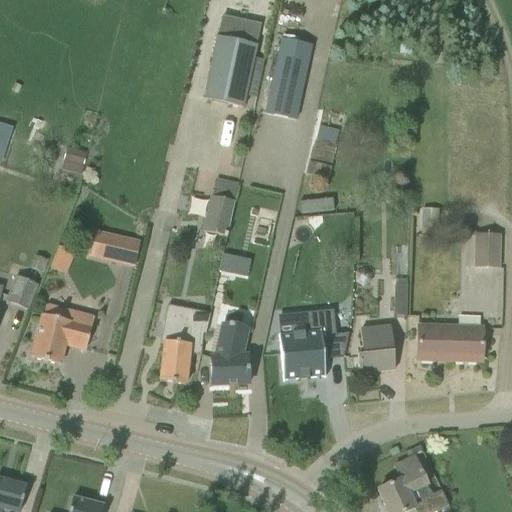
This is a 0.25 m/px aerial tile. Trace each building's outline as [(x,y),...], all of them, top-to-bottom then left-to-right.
[(205,100),(244,108),(261,31),(222,22),(205,100)] [(280,40),(264,114),(296,121),(312,47),(280,40)] [(400,46),(399,54),(411,56),(412,48),(400,46)] [(307,172),(328,178),(336,147),(315,141),(307,172)] [(63,163),(82,168),(86,155),(76,152),(77,148),(73,147),(72,151),(66,150),(63,163)] [(210,198),(202,234),(227,239),(234,203),(210,198)] [(421,232),(437,232),(437,211),(422,210),(421,232)] [(291,241),(307,244),(311,222),(295,219),(291,241)] [(90,257),(134,268),(139,244),(96,234),(90,257)] [(475,269),(499,270),(500,236),(476,235),(475,269)] [(226,300),(260,308),(265,286),(259,285),(269,243),(241,236),(226,300)] [(57,248),(53,259),(69,265),(73,254),(57,248)] [(34,257),(29,269),(41,274),(46,262),(34,257)] [(354,274),(354,284),(362,289),(371,283),(371,275),(362,269),(354,274)] [(16,278),(6,303),(26,311),(36,286),(16,278)] [(395,281),(394,318),(406,318),(407,287),(406,286),(406,281),(395,281)] [(162,363),(159,383),(185,386),(188,361),(189,355),(201,356),(203,336),(203,335),(206,336),(210,315),(167,306),(160,344),(163,345),(162,356),(162,363)] [(36,340),(31,359),(59,366),(64,346),(85,351),(88,340),(93,319),(46,307),(43,317),(42,317),(39,327),(36,328),(34,337),(36,340)] [(279,336),(278,336),(283,383),(284,383),(284,382),(298,380),(298,383),(299,382),(299,380),(307,379),(307,382),(309,381),(309,379),(323,378),(324,379),(325,379),(323,361),(321,339),(336,337),(336,335),(333,311),(306,314),(308,335),(280,337),(280,336),(279,336)] [(213,356),(209,356),(210,389),(249,388),(248,355),(243,355),(249,331),(220,325),(213,356)] [(357,357),(359,374),(394,370),(392,351),(393,351),(391,328),(361,331),(363,356),(357,357)] [(417,361),(481,362),(482,330),(418,329),(417,361)] [(400,481),(377,492),(386,511),(408,511),(415,509),(408,495),(427,487),(423,477),(414,458),(423,454),(420,446),(404,453),(405,454),(408,461),(394,467),(400,481)] [(0,511),(1,510),(7,511),(19,511),(26,487),(0,480),(0,511)] [(415,503),(419,511),(438,511),(448,508),(440,492),(415,503)] [(102,511),(103,507),(72,499),(69,511),(102,511)]
